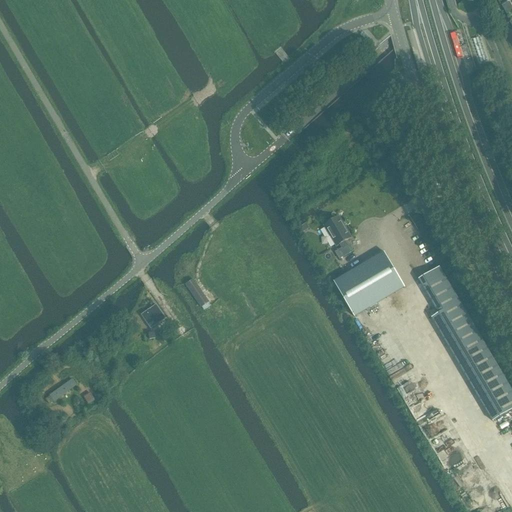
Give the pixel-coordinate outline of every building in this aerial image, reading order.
[(339,260),(353,252),(349,245),(347,246),(345,242),(350,239),(338,218),(324,226),(337,247),(340,245),(342,249),(335,253),(339,260)] [(354,318),(405,288),(384,253),(334,283),(354,318)] [(511,410),(511,391),(439,268),(418,280),(438,314),(431,318),(492,422),(511,410)] [(199,309),(207,304),(192,280),(184,285),(199,309)] [(154,305),(139,315),(147,326),(149,330),(164,320),(162,316),(154,305)] [(49,396),(45,399),(49,405),(53,402),(53,403),(75,387),(70,380),(49,396)] [(89,393),(83,397),(88,405),(94,401),(89,393)] [(511,411),(503,417),(506,423),(511,418),(511,411)]
